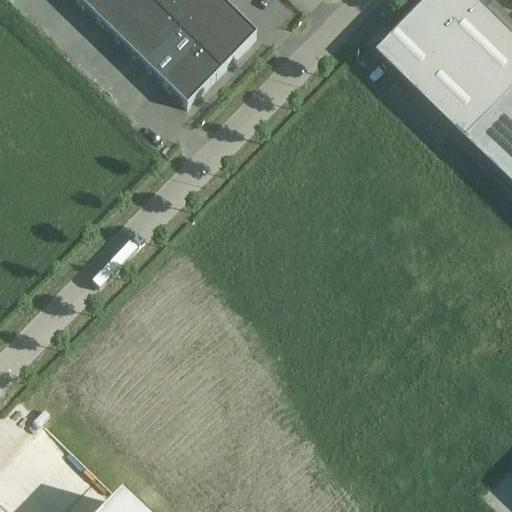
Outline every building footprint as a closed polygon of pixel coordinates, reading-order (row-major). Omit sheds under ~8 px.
[(125,0),(79,0),(76,4),(99,27),(125,0)] [(115,42),(150,6),(143,0),(125,0),(99,27),(115,42)] [(158,14),(171,0),(143,0),(150,6),(158,14)] [(166,22),(174,29),(202,0),(171,0),(158,14),(166,22)] [(190,45),(224,9),(215,0),(202,0),(174,29),(182,37),(190,45)] [(440,53),(403,91),(511,197),(511,46),(464,0),(435,0),(411,24),(440,53)] [(166,22),(158,14),(150,6),(115,42),(131,58),(166,22)] [(198,52),(206,60),(240,25),(224,9),(190,45),(198,52)] [(147,73),(182,37),(174,29),(166,22),(131,58),(147,73)] [(206,60),(221,75),(256,40),(240,25),(206,60)] [(147,73),(162,89),(198,52),(190,45),(182,37),(147,73)] [(186,112),(221,75),(206,60),(198,52),(162,89),(186,112)]
